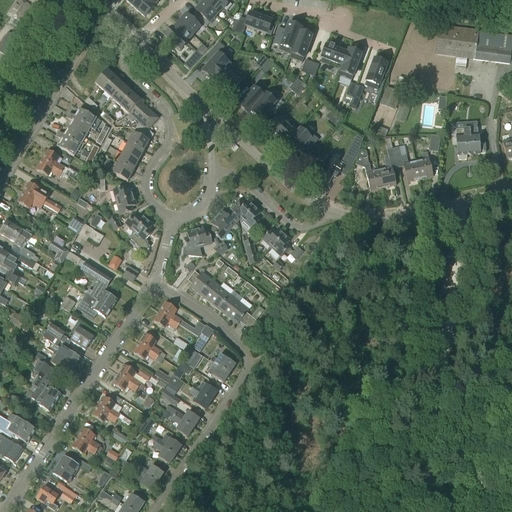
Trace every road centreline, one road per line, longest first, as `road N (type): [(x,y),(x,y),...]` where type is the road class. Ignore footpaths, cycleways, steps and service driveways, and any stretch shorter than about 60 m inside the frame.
road 1 (residential): [(156,511),(251,361),(209,317),(154,283)]
road 2 (residential): [(3,511),(154,283)]
road 3 (residential): [(172,216),(156,208),(146,186),(169,120),(126,71),(128,34)]
road 4 (residential): [(0,185),(102,11)]
road 5 (residential): [(326,209),(373,217),(511,191)]
road 6 (residential): [(326,209),(319,221),(296,227),(235,174),(210,171)]
road 7 (track): [(0,123),(73,0)]
road 8 (residential): [(217,118),(295,192),(326,209)]
